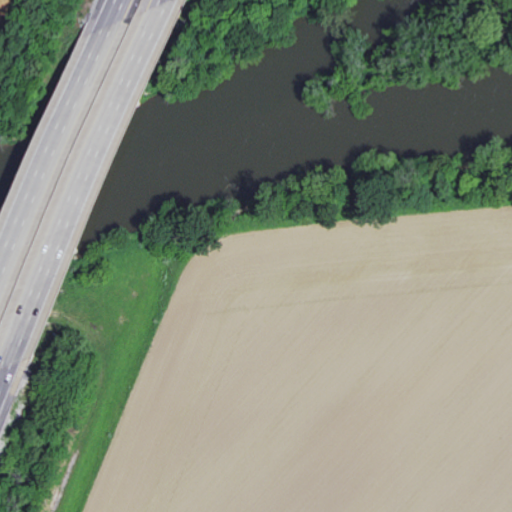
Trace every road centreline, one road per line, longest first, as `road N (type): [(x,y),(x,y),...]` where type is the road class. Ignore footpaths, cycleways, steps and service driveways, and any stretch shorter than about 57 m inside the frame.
road 1 (motorway): [(0,358),(154,7)]
road 2 (motorway): [(108,19),(0,266)]
